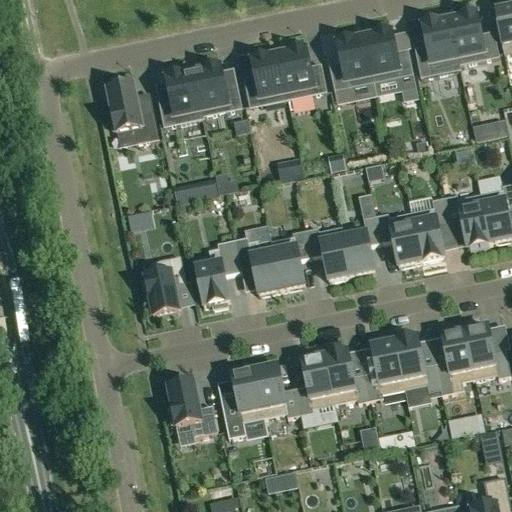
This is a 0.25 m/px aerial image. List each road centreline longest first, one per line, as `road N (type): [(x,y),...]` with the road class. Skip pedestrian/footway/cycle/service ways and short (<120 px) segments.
road 1 (residential): [(100,369),(511,285)]
road 2 (residential): [(36,74),(404,0)]
road 3 (residential): [(100,369),(36,74)]
road 4 (primary): [(27,435),(18,307),(0,242)]
road 5 (residential): [(132,511),(100,369)]
